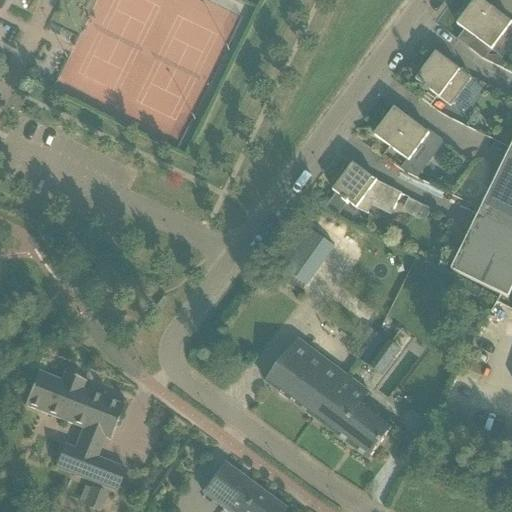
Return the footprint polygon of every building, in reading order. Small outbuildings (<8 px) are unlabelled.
[(457,26),(473,37),(492,52),(511,24),(511,23),(493,10),(479,0),(476,0),(472,6),(468,4),(469,2),(468,1),(467,4),(465,8),(463,11),(460,13),(457,16),(458,17),(460,15),(462,18),(457,26)] [(428,57),(426,57),(425,60),(423,63),(421,66),(419,69),(416,71),(416,72),(418,71),(421,74),(416,81),(450,107),(471,80),(453,67),(436,54),(430,61),(427,59),(428,57)] [(380,129),(374,137),(390,149),(408,162),(403,170),(418,178),(435,155),(422,146),(429,135),(411,121),(395,109),(389,117),(385,115),(386,113),(385,112),(383,116),(381,120),(378,124),(374,127),(375,128),(377,126),(380,129)] [(511,150),(481,211),(511,225),(511,150)] [(345,168),(344,168),(342,172),(339,176),(336,180),(333,182),(334,183),(336,181),(338,185),(333,192),(355,208),(364,196),(394,211),(402,195),(377,182),(353,165),(348,172),(344,170),(345,168)] [(509,300),(511,293),(511,225),(481,211),(451,272),(509,300)] [(280,267),(274,275),(300,295),(334,250),(312,233),(307,229),(279,266),(280,267)] [(378,335),(359,361),(373,372),(392,346),(378,335)] [(345,405),(359,386),(298,341),(266,384),(336,436),(350,419),(339,410),(344,404),(345,405)] [(104,438),(110,441),(123,407),(81,391),(84,382),(64,374),(61,383),(38,373),(24,407),(83,430),(66,473),(116,493),(125,471),(96,459),(104,438)] [(369,394),(359,386),(345,405),(344,404),(339,410),(350,419),(336,436),(368,460),(393,427),(362,404),(369,394)] [(281,511),(282,511),(221,466),(200,495),(223,511),(281,511)] [(91,489),(84,506),(99,511),(100,511),(107,495),(91,489)]
